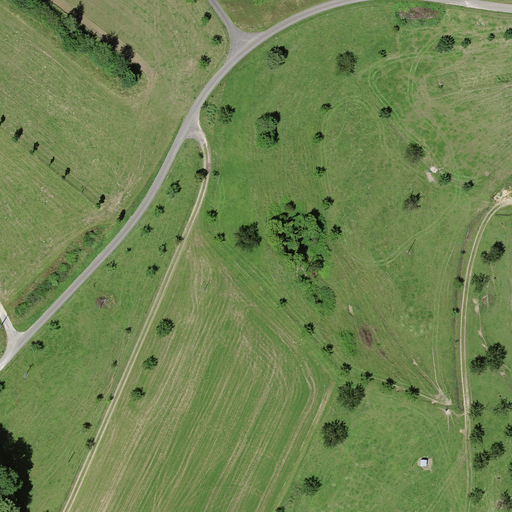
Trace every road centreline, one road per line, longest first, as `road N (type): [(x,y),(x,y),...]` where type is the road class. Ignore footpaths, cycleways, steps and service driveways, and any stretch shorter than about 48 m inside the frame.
road 1 (track): [(188,125),(203,144),(202,191),(67,511)]
road 2 (unclassified): [(0,366),(147,207),(209,86),(244,51)]
road 3 (track): [(511,199),(496,207),(470,260),(465,511)]
road 4 (unclassified): [(244,51),(298,17),(368,0)]
